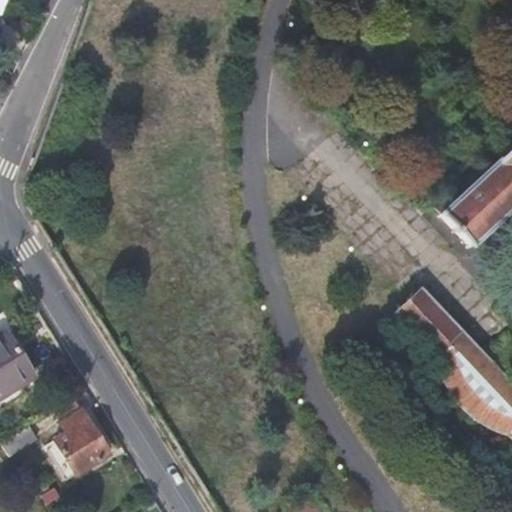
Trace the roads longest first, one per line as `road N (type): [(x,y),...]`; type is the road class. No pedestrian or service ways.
road 1 (secondary): [(192,511),(53,287),(0,218)]
road 2 (track): [(256,82),(481,322)]
road 3 (residential): [(0,157),(67,0)]
